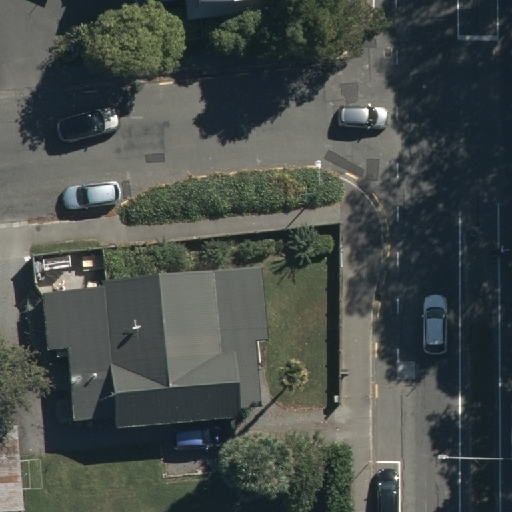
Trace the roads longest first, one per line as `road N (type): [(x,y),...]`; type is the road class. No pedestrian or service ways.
road 1 (residential): [(0,155),(427,105)]
road 2 (primary): [(428,511),(427,105)]
